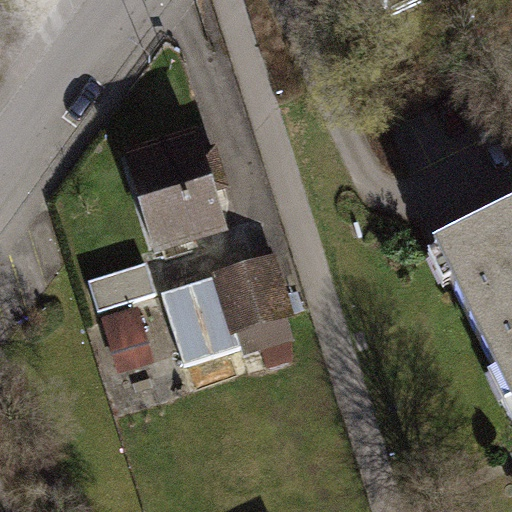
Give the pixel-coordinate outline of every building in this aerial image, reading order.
[(198,142),(132,162),(159,250),(224,231),(213,192),(224,188),(214,154),(202,158),(198,142)] [(511,223),(469,244),(511,334),(511,223)] [(89,283),(98,313),(156,295),(147,265),(89,283)] [(271,267),(165,299),(186,367),(244,349),(245,353),(293,339),(271,267)] [(137,310),(104,321),(114,352),(147,342),(137,310)]
